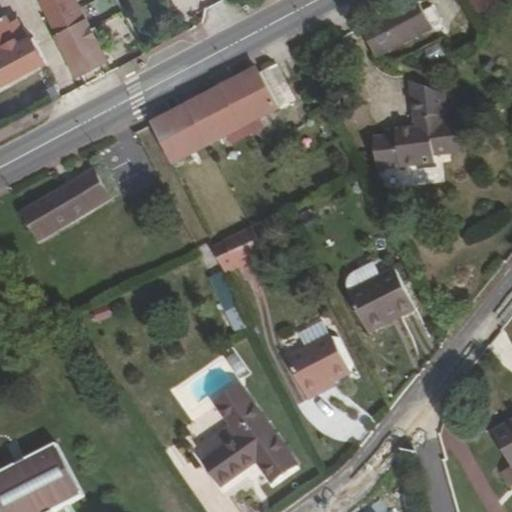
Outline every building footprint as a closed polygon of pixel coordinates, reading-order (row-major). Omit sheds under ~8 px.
[(37,0),(78,78),(108,63),(75,0),(37,0)] [(476,0),(483,11),(499,0),(476,0)] [(418,3),(364,32),(378,56),(432,28),(418,3)] [(8,18),(0,22),(0,73),(6,84),(47,62),(33,35),(29,37),(20,41),(11,24),(8,18)] [(11,24),(20,41),(29,37),(19,20),(11,24)] [(244,131),(261,122),(295,103),(277,69),(262,77),(260,72),(224,91),(244,131)] [(418,129),(400,131),(401,136),(377,139),(382,170),(435,164),(434,156),(466,152),(462,124),(444,126),(443,115),(446,115),(445,98),(413,85),(418,129)] [(190,109),(210,149),(229,139),(244,131),(224,91),(190,109)] [(174,168),(193,158),(210,149),(190,109),(154,128),(171,161),(174,168)] [(261,122),(244,131),(248,137),(264,128),(261,122)] [(248,137),(244,131),(229,139),(232,145),(248,137)] [(178,175),(197,165),(193,158),(174,168),(178,175)] [(25,214),(41,242),(61,230),(111,199),(94,172),(25,214)] [(254,326),(226,271),(210,280),(237,335),(254,326)] [(372,334),(415,310),(395,271),(351,294),(372,334)] [(311,400),(330,390),(328,387),(335,383),(350,375),(331,337),(289,359),(311,400)] [(217,403),(233,425),(241,435),(209,459),(205,462),(224,488),(258,463),(274,483),(298,465),(239,386),(217,403)] [(209,459),(241,435),(233,425),(201,448),(209,459)] [(58,447),(0,477),(0,511),(59,511),(85,498),(58,447)]
